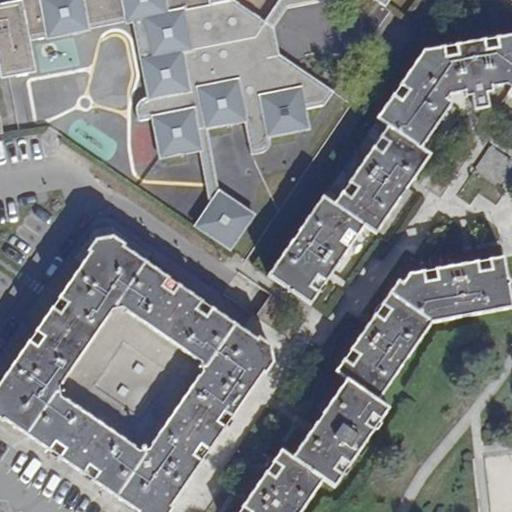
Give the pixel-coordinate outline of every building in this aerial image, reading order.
[(0,0),(0,70),(5,69),(8,79),(37,72),(32,42),(90,30),(84,0),(0,0)] [(84,0),(90,30),(127,23),(123,4),(104,7),(102,0),(84,0)] [(134,21),(149,98),(143,100),(138,104),(136,110),(136,116),(138,122),(153,119),(161,157),(199,150),(202,149),(199,133),(209,131),(245,123),(251,156),(265,152),(268,149),(270,145),(270,141),(268,137),(309,129),(305,110),(326,106),(335,91),(293,63),(278,66),(276,56),(262,58),(257,36),(265,22),(234,0),(374,0),(385,7),(389,0),(102,0),(104,7),(123,4),(127,23),(134,21)] [(333,0),(280,0),(265,22),(257,36),(262,58),(276,56),(278,66),(280,55),(275,28),(287,9),(333,0)] [(511,94),(511,35),(422,52),(400,85),(424,103),(418,113),(394,96),(379,118),(388,125),(333,205),(322,198),(300,231),(324,250),(318,258),(293,242),(268,276),(310,305),(366,226),(376,234),(400,200),(375,182),(382,172),(407,190),(430,155),(422,149),(451,105),(445,100),(432,89),(438,79),(448,87),(506,77),(511,67),(511,90),(510,93),(511,94)] [(508,84),(511,87),(511,67),(506,77),(448,87),(438,79),(432,89),(445,100),(450,95),(464,92),(466,97),(472,97),(475,111),(490,108),(487,93),(492,91),(492,87),(508,84)] [(400,85),(394,96),(418,113),(424,103),(400,85)] [(220,193),(209,131),(199,133),(202,149),(199,150),(209,205),(196,226),(231,249),(254,215),(220,193)] [(475,174),(503,184),(511,159),(511,155),(486,146),(475,174)] [(327,193),(334,199),(353,176),(346,170),(327,193)] [(400,200),(407,190),(382,172),(375,182),(400,200)] [(166,511),(170,507),(262,375),(272,359),(272,351),(146,262),(151,255),(113,229),(95,229),(76,258),(84,264),(0,384),(0,417),(3,419),(138,511),(166,511)] [(300,231),(293,242),(318,258),(324,250),(300,231)] [(274,511),(268,507),(275,497),(297,511),(301,511),(323,480),(335,488),(390,409),(379,401),(402,367),(377,350),(384,339),(409,357),(432,323),(459,317),(454,288),(466,285),(472,316),(511,307),(511,300),(504,258),(410,274),(405,282),(399,282),(336,373),(347,380),(324,415),(348,432),(342,443),(317,425),(293,459),(283,451),(239,511),(274,511)] [(459,317),(472,316),(466,285),(454,288),(459,317)] [(280,300),(271,294),(256,316),(266,322),(280,300)] [(402,367),(409,357),(384,339),(377,350),(402,367)] [(274,362),(272,359),(262,375),(267,372),(274,362)] [(324,415),(317,425),(342,443),(348,432),(324,415)] [(274,511),(297,511),(275,497),(268,507),(274,511)]
